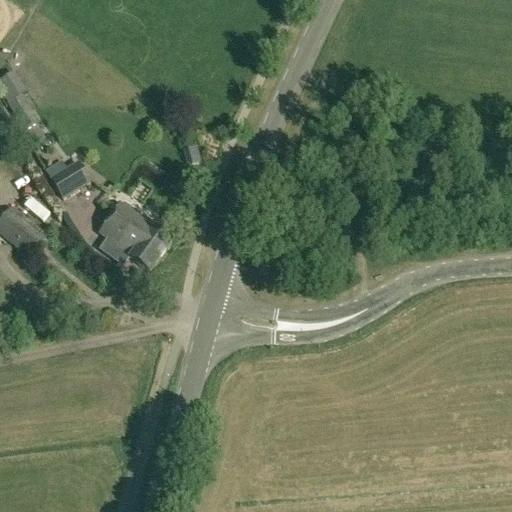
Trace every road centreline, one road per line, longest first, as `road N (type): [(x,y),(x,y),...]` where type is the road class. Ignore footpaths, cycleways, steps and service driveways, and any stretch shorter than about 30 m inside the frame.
road 1 (secondary): [(205,324),(260,155),(333,0)]
road 2 (unclassified): [(205,324),(328,321),(430,273),(511,264)]
road 3 (secondary): [(153,511),(205,324)]
